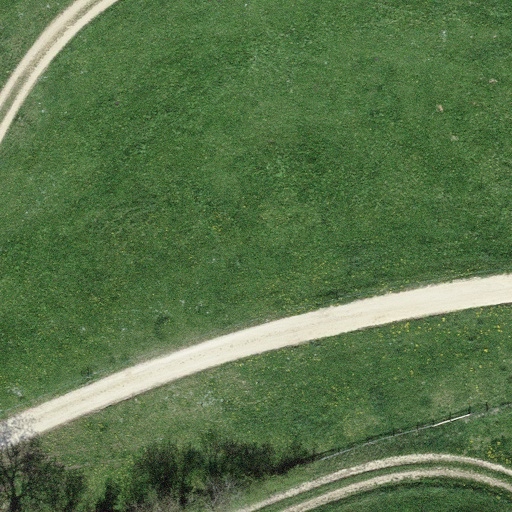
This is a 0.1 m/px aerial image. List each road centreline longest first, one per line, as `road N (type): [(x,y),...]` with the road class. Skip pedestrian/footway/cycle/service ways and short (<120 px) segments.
road 1 (track): [(0,443),(236,349),(363,312),(511,289)]
road 2 (track): [(250,511),(356,471),(445,465),(511,485)]
road 3 (track): [(104,0),(55,41),(0,129)]
